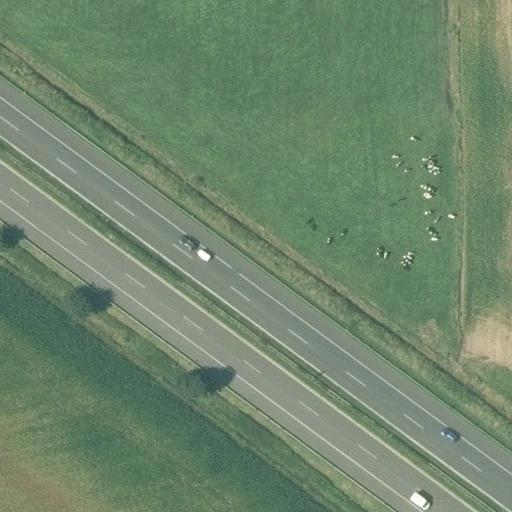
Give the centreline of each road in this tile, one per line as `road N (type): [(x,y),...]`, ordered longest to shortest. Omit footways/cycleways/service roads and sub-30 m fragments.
road 1 (motorway): [(511,480),(0,105)]
road 2 (motorway): [(0,178),(451,511)]
